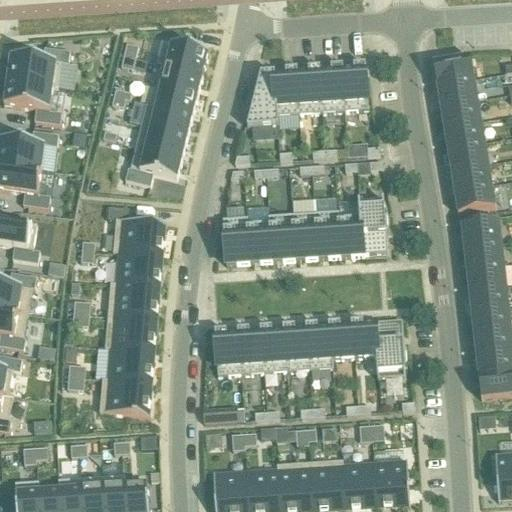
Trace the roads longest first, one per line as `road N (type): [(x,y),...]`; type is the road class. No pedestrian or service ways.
road 1 (residential): [(405,22),(461,511)]
road 2 (residential): [(243,32),(188,281),(178,387),(180,511)]
road 3 (residential): [(243,32),(405,22)]
